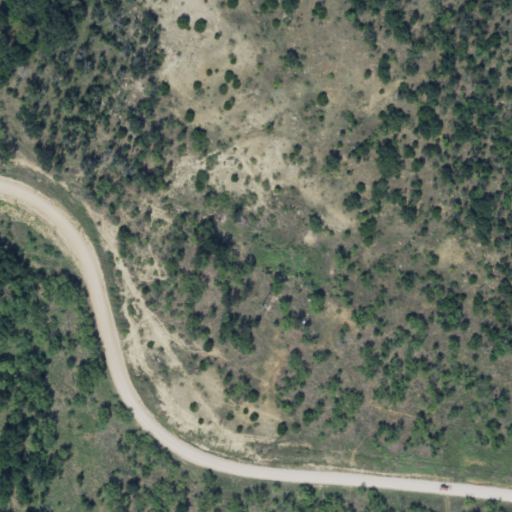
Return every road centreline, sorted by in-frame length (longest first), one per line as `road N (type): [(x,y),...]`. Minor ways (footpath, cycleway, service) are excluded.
road 1 (residential): [(511,509),(193,467),(137,400),(113,342)]
road 2 (residential): [(113,342),(78,237),(40,202),(0,186)]
